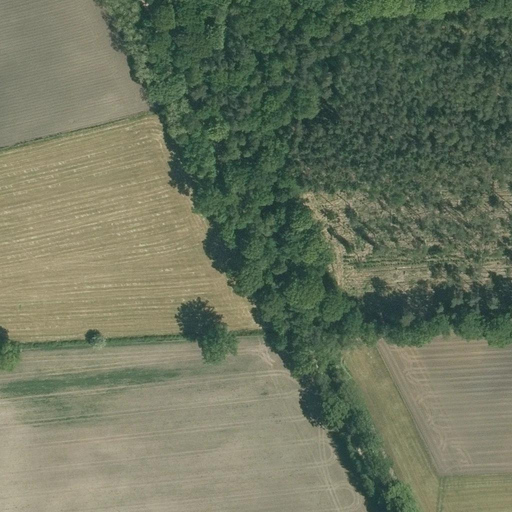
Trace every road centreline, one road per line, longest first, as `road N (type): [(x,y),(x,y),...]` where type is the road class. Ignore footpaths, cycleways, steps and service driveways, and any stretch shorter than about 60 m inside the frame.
road 1 (track): [(304,331),(206,131)]
road 2 (track): [(393,511),(304,331)]
road 3 (track): [(206,131),(141,0)]
